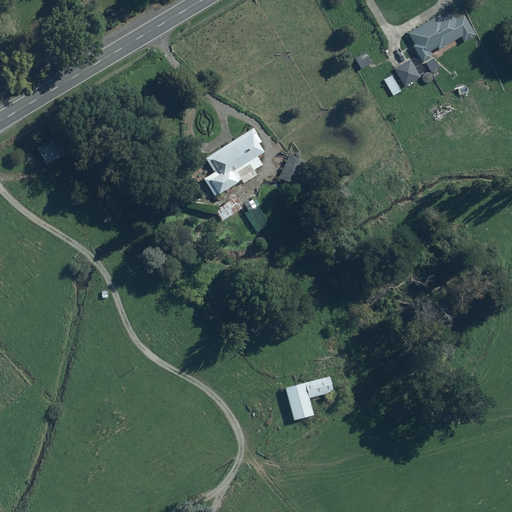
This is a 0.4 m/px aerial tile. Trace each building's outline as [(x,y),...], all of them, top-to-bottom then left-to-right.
[(424,62),(432,57),(429,52),(438,47),(439,49),(461,37),(465,42),(477,35),(464,15),(462,16),(461,15),(455,19),(451,12),(442,17),(440,14),(408,33),(415,44),(414,46),(424,62)] [(365,52),(355,58),(362,69),(372,62),(365,52)] [(439,67),(434,58),(425,63),(431,72),(439,67)] [(410,59),(394,69),(405,86),(421,77),(410,59)] [(401,91),(392,75),(384,80),(393,95),(401,91)] [(262,142),(253,128),(205,158),(214,172),(204,179),(211,190),(211,189),(212,190),(213,189),(214,191),(216,190),(219,194),(239,181),(238,181),(241,179),(243,182),(256,174),(253,170),(262,165),(256,156),(264,152),(259,143),(262,142)] [(80,146),(70,129),(37,147),(47,164),(80,146)] [(307,162),(290,155),(279,178),(297,186),(307,162)] [(243,207),(236,196),(215,210),(222,221),(243,207)] [(249,211),(257,206),(253,199),(245,204),(249,211)] [(270,224),(258,205),(257,206),(249,211),(245,213),(257,233),(270,224)] [(265,238),(262,235),(256,239),(259,243),(265,238)] [(330,376),(285,388),(294,420),(314,415),(310,398),(334,392),(330,376)]
